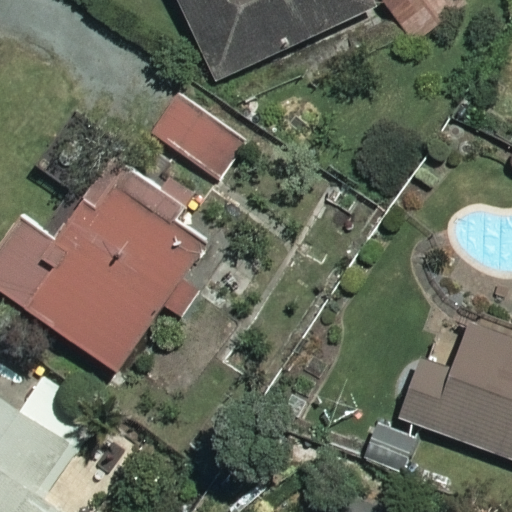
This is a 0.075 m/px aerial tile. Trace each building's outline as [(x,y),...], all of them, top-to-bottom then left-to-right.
[(176,0),(218,86),(375,10),(369,0),(176,0)] [(243,137),(181,95),(153,135),(215,177),(243,137)] [(176,212),(112,168),(59,246),(22,220),(0,251),(0,290),(118,372),(205,246),(169,221),(176,212)] [(511,336),(472,322),(451,379),(420,368),(401,420),(511,460),(511,336)] [(41,424),(0,396),(0,511),(45,511),(100,431),(56,402),(41,424)]
